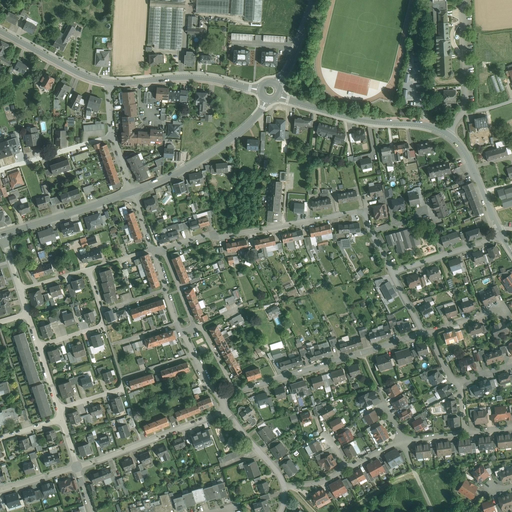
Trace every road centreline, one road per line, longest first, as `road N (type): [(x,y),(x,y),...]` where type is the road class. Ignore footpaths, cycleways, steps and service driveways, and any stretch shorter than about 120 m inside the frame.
road 1 (residential): [(151,249),(361,210),(371,233)]
road 2 (residential): [(217,399),(423,333)]
road 3 (tertiary): [(447,133),(277,96)]
road 4 (residential): [(266,99),(222,145),(132,192)]
road 5 (residential): [(151,249),(182,337),(217,399)]
road 6 (residential): [(77,467),(226,410)]
road 7 (residential): [(19,289),(151,249)]
road 8 (residential): [(132,192),(2,234)]
road 9 (residential): [(284,484),(325,479),(402,441)]
road 10 (tertiary): [(259,90),(196,77),(140,82)]
road 11 (tertiary): [(108,82),(0,31)]
